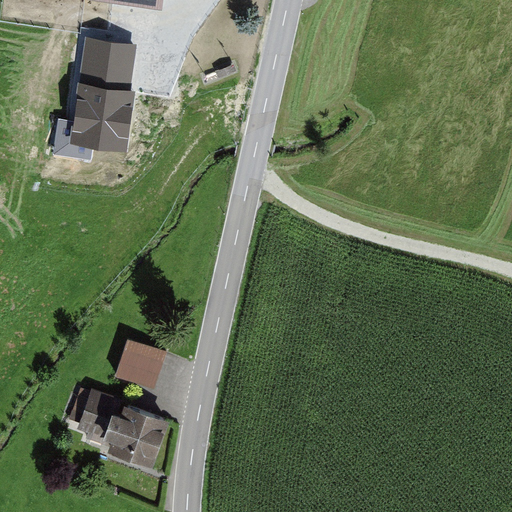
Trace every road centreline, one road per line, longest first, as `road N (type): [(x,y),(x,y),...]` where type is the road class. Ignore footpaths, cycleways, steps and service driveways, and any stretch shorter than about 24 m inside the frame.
road 1 (tertiary): [(289,0),(194,434),(188,511)]
road 2 (track): [(135,0),(135,19),(147,29),(279,44)]
